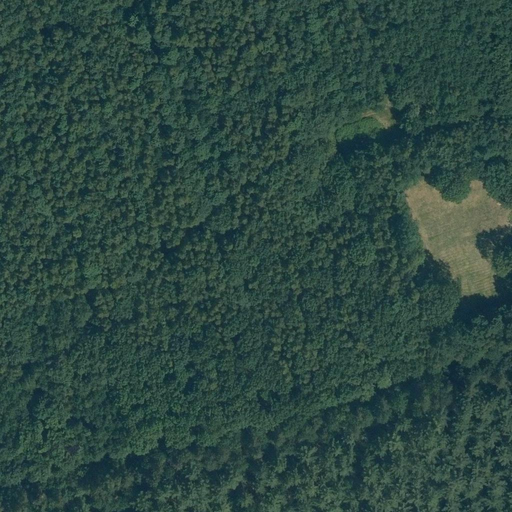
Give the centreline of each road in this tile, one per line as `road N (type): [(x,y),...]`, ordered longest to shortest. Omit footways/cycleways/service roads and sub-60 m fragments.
road 1 (track): [(141,511),(130,436),(82,285),(0,305)]
road 2 (track): [(82,285),(139,267),(270,156),(332,125)]
road 3 (track): [(406,372),(332,125)]
road 4 (track): [(388,103),(404,130),(415,131),(511,104)]
road 5 (track): [(0,40),(124,0)]
